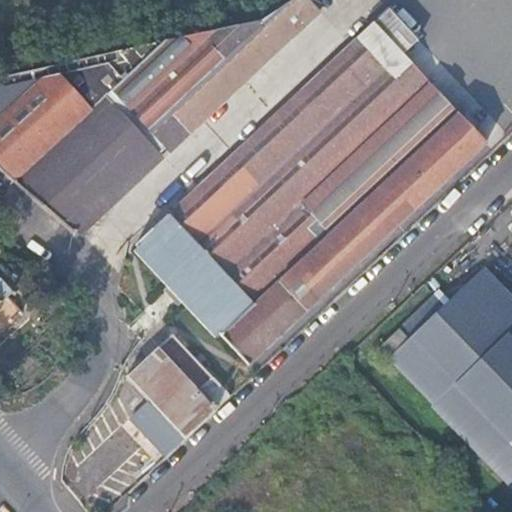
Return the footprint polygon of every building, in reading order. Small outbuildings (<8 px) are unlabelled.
[(0,173),(12,184),(73,236),(308,8),(299,0),(285,0),(280,3),(250,26),(167,47),(160,54),(156,51),(0,87),(0,173)] [(142,242),(135,248),(248,364),(314,300),(477,142),(399,55),(414,41),(383,10),(270,118),(142,242)] [(511,301),(481,271),(447,305),(439,297),(386,349),(395,357),(394,360),(511,477),(511,301)] [(0,304),(13,292),(0,279),(0,304)] [(131,378),(187,438),(231,396),(173,336),(156,352),(164,360),(159,364),(152,357),(131,378)]
